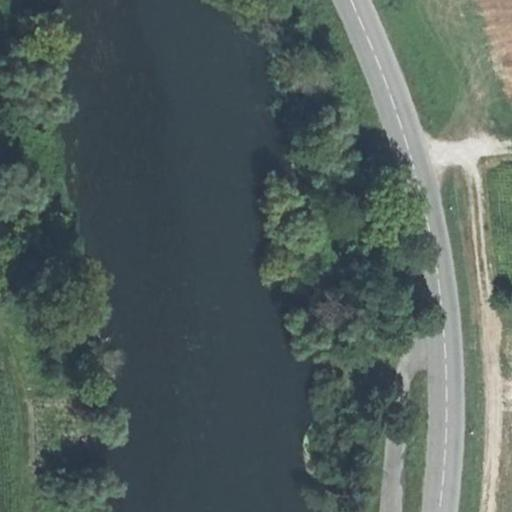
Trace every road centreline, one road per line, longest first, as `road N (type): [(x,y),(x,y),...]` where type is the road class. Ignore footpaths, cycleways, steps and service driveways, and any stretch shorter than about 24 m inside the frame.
road 1 (secondary): [(441,511),(446,365),(432,251),(412,154),(351,0)]
road 2 (track): [(32,511),(44,419),(0,305)]
